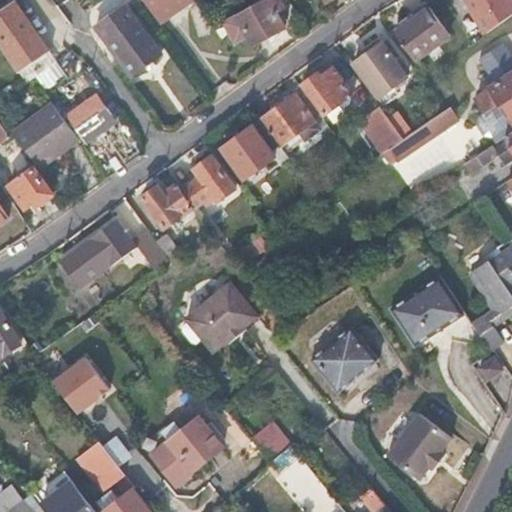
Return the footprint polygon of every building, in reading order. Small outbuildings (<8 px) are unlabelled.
[(146,0),(158,16),(180,0),(146,0)] [(286,8),(282,0),(263,0),(224,22),(234,42),(250,35),(255,44),(286,28),(279,13),(286,8)] [(464,0),(487,32),(511,14),(511,1),(511,0),(464,0)] [(36,77),(57,62),(15,2),(0,12),(0,37),(2,37),(33,80),(36,77)] [(110,43),(139,22),(128,7),(99,27),(110,43)] [(433,8),(396,33),(415,60),(450,35),(433,8)] [(161,53),(139,22),(110,43),(133,75),(161,53)] [(2,37),(0,37),(0,41),(18,68),(29,83),(33,80),(2,37)] [(408,77),(384,43),(354,64),(379,98),(408,77)] [(501,129),(506,136),(511,132),(511,57),(488,74),(494,84),(477,96),(487,112),(464,128),(476,146),(501,129)] [(75,81),(60,59),(57,62),(36,77),(51,98),(59,93),(66,102),(70,98),(68,94),(71,90),(69,86),(75,81)] [(324,76),(320,72),(305,84),(326,114),(354,94),(336,68),(324,76)] [(494,84),(488,74),(470,85),(477,96),(494,84)] [(299,94),(263,120),(282,146),(307,128),(312,135),(322,128),(299,94)] [(43,168),(82,139),(54,103),(16,131),(18,133),(43,168)] [(361,121),(384,154),(393,148),(406,139),(381,106),(361,121)] [(118,122),(108,107),(79,129),(90,142),(118,122)] [(450,108),(408,137),(416,149),(458,120),(450,108)] [(0,143),(0,144),(13,137),(0,119),(0,143)] [(282,146),(263,120),(223,148),(245,180),(277,157),(274,151),(282,146)] [(511,159),(511,132),(506,136),(494,144),(500,153),(506,163),(511,159)] [(406,139),(393,148),(401,159),(416,149),(408,137),(406,139)] [(472,159),(476,165),(480,162),(482,165),(500,153),(494,144),(472,159)] [(181,166),(171,173),(179,184),(196,206),(197,208),(215,195),(219,201),(237,188),(214,156),(196,169),(202,177),(194,183),(181,166)] [(472,159),(446,176),(451,182),(476,165),(472,159)] [(13,185),(24,200),(33,194),(38,200),(41,204),(55,193),(37,168),(13,185)] [(196,206),(179,184),(166,193),(160,185),(144,197),(166,228),(196,206)] [(33,194),(24,200),(28,207),(38,200),(33,194)] [(0,224),(11,218),(0,199),(0,224)] [(140,247),(119,218),(89,239),(91,242),(77,251),(95,276),(109,266),(110,268),(140,247)] [(169,234),(158,241),(172,261),(183,253),(169,234)] [(273,247),(265,235),(248,246),(258,259),(273,247)] [(511,245),(490,259),(493,265),(473,278),(491,307),(498,303),(506,317),(511,312),(511,245)] [(268,274),(255,284),(264,295),(278,286),(268,274)] [(468,314),(442,275),(392,307),(417,347),(468,314)] [(257,318),(229,285),(186,320),(188,324),(181,330),(181,335),(188,345),(194,347),(202,341),(213,354),(227,343),(230,346),(245,334),(242,330),(257,318)] [(278,286),(264,295),(268,301),(281,291),(278,286)] [(491,319),(498,330),(510,323),(506,317),(498,303),(491,307),(497,315),(491,319)] [(0,356),(22,344),(2,311),(0,311),(0,356)] [(477,328),(495,356),(498,354),(508,347),(498,330),(491,319),(477,328)] [(380,361),(353,327),(313,359),(339,392),(380,361)] [(83,348),(49,373),(80,414),(113,390),(83,348)] [(507,375),(499,362),(485,371),(493,384),(507,375)] [(443,451),(452,438),(420,414),(388,455),(422,479),(431,466),(436,469),(447,454),(443,451)] [(200,417),(169,441),(193,471),(223,446),(200,417)] [(272,417),(251,435),(269,458),(291,440),(272,417)] [(169,441),(158,451),(181,481),(193,471),(169,441)] [(136,487),(101,442),(79,458),(105,493),(117,483),(126,496),(121,500),(105,511),(103,511),(151,511),(134,489),(136,487)] [(181,481),(158,451),(154,453),(178,483),(181,481)] [(384,511),(389,507),(372,487),(364,493),(378,511),(384,511)] [(105,511),(121,500),(114,490),(99,502),(105,511)]
